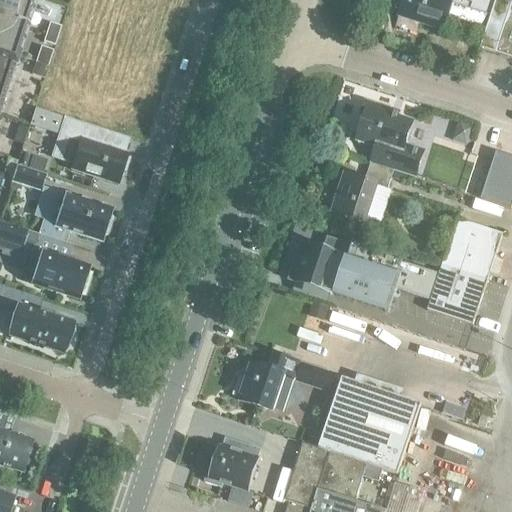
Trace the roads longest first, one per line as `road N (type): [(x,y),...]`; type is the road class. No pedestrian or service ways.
road 1 (residential): [(82,399),(216,0)]
road 2 (tertiary): [(164,428),(293,37)]
road 3 (unclassified): [(511,110),(293,37)]
